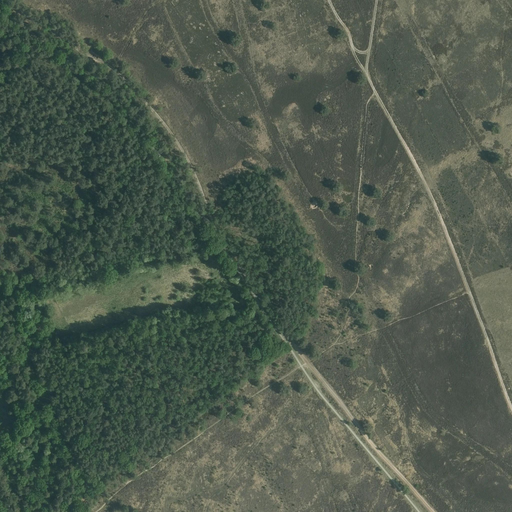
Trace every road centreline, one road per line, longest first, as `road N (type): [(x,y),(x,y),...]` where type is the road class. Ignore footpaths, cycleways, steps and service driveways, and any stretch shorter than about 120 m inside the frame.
road 1 (track): [(432,511),(284,333),(222,237),(164,123),(108,65),(1,0)]
road 2 (track): [(511,409),(436,208),(328,0)]
